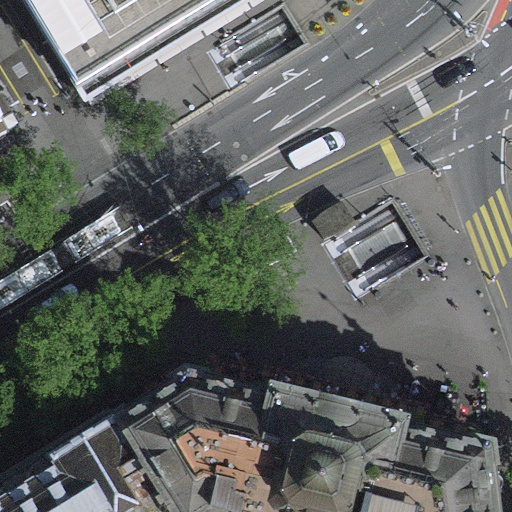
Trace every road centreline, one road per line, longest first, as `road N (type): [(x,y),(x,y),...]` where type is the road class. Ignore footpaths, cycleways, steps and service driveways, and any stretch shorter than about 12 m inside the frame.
road 1 (primary): [(129,237),(289,187),(489,83)]
road 2 (primary): [(439,0),(257,120),(129,237)]
road 3 (secondary): [(489,83),(479,169),(511,284)]
road 4 (primary): [(129,237),(0,314)]
